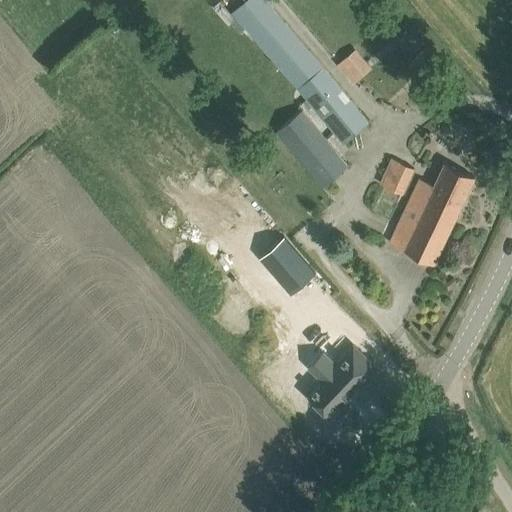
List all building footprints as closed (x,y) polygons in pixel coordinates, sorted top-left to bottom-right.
[(245,0),(234,10),(343,143),(369,121),(324,66),(266,0),(245,0)] [(343,60),(338,64),(355,83),(361,78),(367,73),(350,54),(343,60)] [(439,66),(429,75),(440,87),(450,77),(439,66)] [(303,110),(277,130),(322,186),(349,165),(303,110)] [(381,184),(403,194),(415,169),(393,158),(381,184)] [(446,162),(435,185),(420,178),(390,241),(434,262),(475,176),(446,162)] [(292,293),(316,272),(285,235),(261,256),(292,293)] [(359,384),(361,386),(379,367),(354,344),(336,362),(321,378),(320,380),(322,382),(309,395),(330,415),(359,384)]
